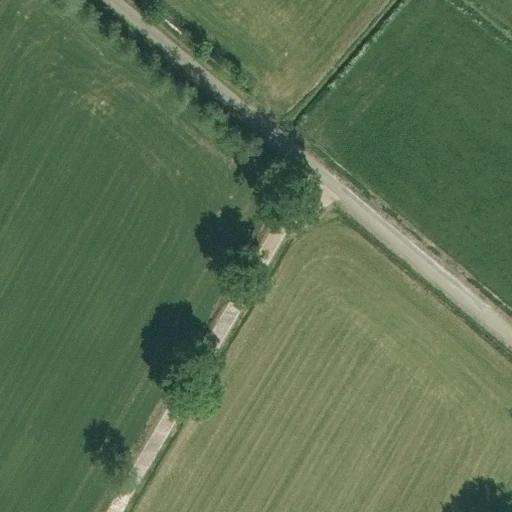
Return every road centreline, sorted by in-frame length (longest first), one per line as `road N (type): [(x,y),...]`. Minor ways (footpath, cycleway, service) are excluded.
road 1 (unclassified): [(115,511),(316,171)]
road 2 (unclassified): [(316,171),(112,0)]
road 3 (unclassified): [(511,335),(316,171)]
